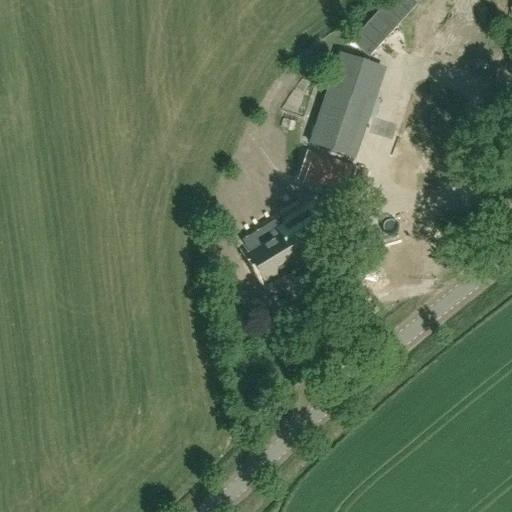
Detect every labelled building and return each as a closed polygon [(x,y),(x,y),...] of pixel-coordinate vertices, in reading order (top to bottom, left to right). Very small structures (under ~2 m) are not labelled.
[(420,42),(420,62),(426,61),(426,75),(435,75),(442,75),(442,89),(464,88),(464,38),(458,38),(457,25),(426,25),(426,41),(420,41),(420,42)] [(353,160),(375,96),(374,96),(373,98),(332,84),(340,60),(339,60),(310,145),(353,160)] [(307,154),(299,179),(305,181),(305,184),(316,188),(315,190),(341,199),(345,186),(361,191),(367,174),(307,154)] [(301,220),(285,230),(287,232),(247,256),(265,285),(305,261),(297,249),(313,239),(301,220)] [(411,240),(387,272),(424,299),(448,267),(411,240)]
